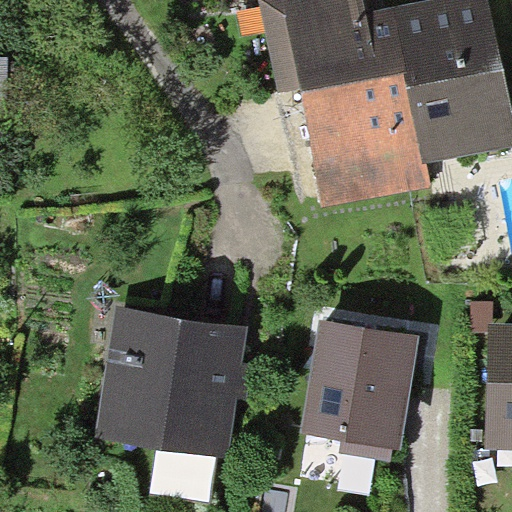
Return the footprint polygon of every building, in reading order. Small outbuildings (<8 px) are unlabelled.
[(422,183),(413,140),(388,7),(354,13),(351,0),(262,0),(278,83),(296,80),(320,203),(422,183)] [(473,0),(422,0),(388,7),(413,140),(497,124),(473,0)] [(115,302),(97,428),(212,445),(231,319),(115,302)] [(319,309),(303,415),(397,429),(413,322),(319,309)] [(511,323),(485,323),(485,436),(511,435),(511,323)]
